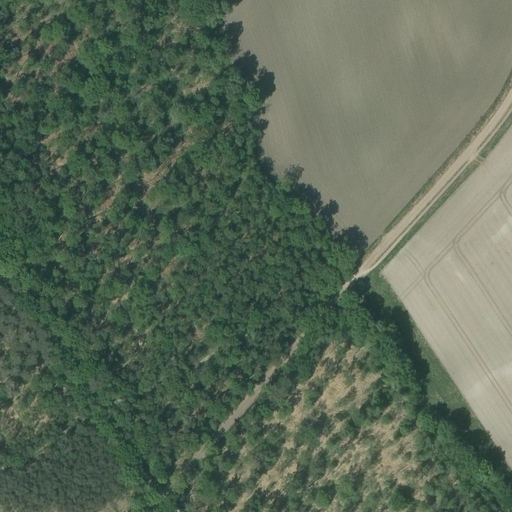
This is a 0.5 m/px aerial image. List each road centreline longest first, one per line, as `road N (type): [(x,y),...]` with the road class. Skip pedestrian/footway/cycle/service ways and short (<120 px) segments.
road 1 (track): [(355,277),(166,496)]
road 2 (track): [(355,277),(511,94)]
road 3 (track): [(97,411),(17,275),(0,219)]
